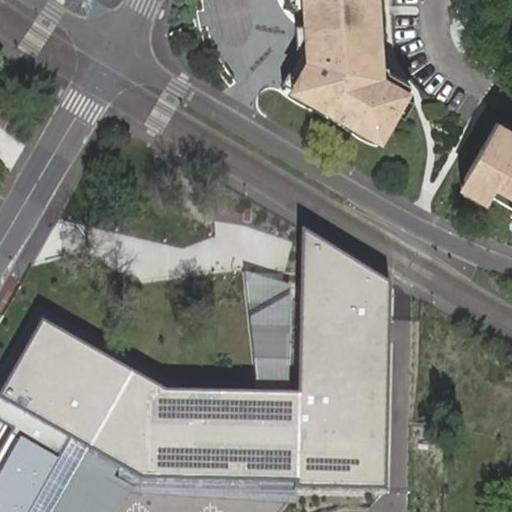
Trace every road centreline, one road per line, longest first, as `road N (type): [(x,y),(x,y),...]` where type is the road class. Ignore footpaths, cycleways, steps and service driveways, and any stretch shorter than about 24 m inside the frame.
road 1 (residential): [(511,268),(433,233),(116,49)]
road 2 (residential): [(0,244),(116,49)]
